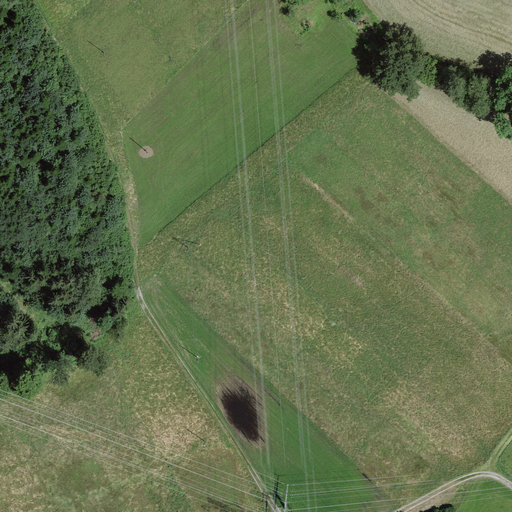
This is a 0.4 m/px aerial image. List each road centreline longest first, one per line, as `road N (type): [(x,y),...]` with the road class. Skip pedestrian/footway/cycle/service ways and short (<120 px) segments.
road 1 (track): [(277,511),(142,305),(107,149),(77,80),(19,0)]
road 2 (track): [(511,489),(473,474),(403,511)]
